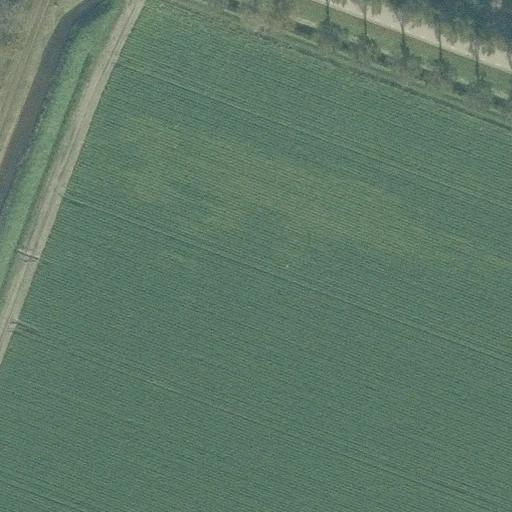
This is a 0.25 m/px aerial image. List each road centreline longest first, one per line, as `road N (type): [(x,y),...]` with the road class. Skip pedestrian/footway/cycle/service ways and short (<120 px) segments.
road 1 (tertiary): [(511,62),(344,0)]
road 2 (track): [(0,120),(45,0)]
